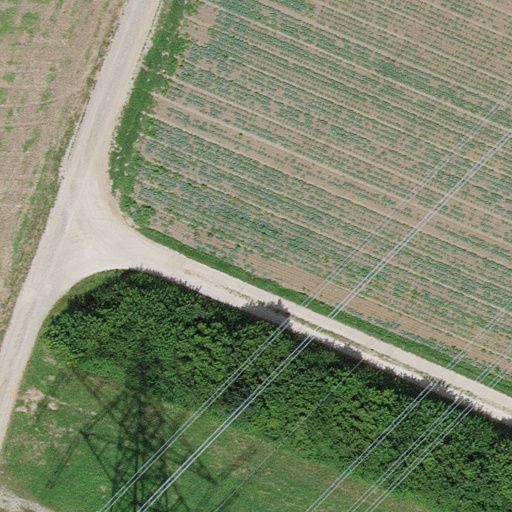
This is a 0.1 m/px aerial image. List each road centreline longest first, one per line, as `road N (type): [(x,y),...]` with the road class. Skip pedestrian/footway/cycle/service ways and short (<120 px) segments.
road 1 (track): [(54,250),(251,311),(511,419)]
road 2 (track): [(145,0),(0,420)]
